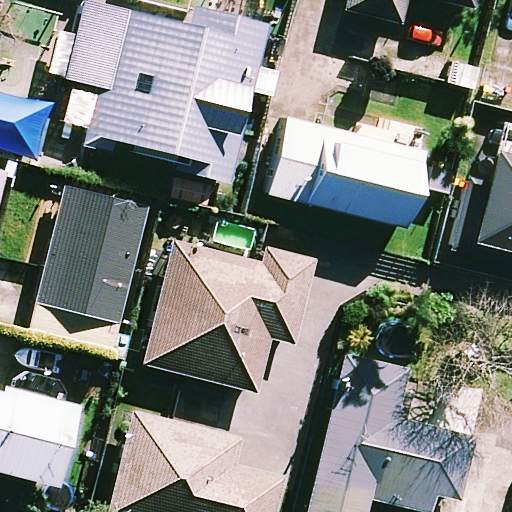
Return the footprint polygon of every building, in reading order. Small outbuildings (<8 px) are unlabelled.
[(469,0),(344,0),(341,14),(395,26),(400,0),(415,0),(467,11),(469,0)] [(236,104),(245,106),(248,94),(270,99),(276,74),(253,69),(262,31),(196,16),(192,32),(79,6),(61,81),(96,89),(84,141),(183,164),(180,176),(217,185),(236,104)] [(44,109),(0,96),(0,155),(29,163),(44,109)] [(263,198),(400,231),(411,187),(441,195),(446,174),(416,167),(419,155),(282,122),(263,198)] [(142,212),(61,191),(32,304),(113,325),(142,212)] [(258,268),(169,245),(138,366),(251,395),(265,341),(288,347),(309,265),(262,254),(258,268)] [(412,374),(338,357),(300,511),(361,511),(364,501),(407,511),(425,511),(429,498),(451,504),(467,441),(399,425),(412,374)] [(65,412),(0,396),(0,477),(47,489),(65,412)] [(234,441),(130,416),(107,511),(270,511),(278,480),(228,468),(234,441)]
